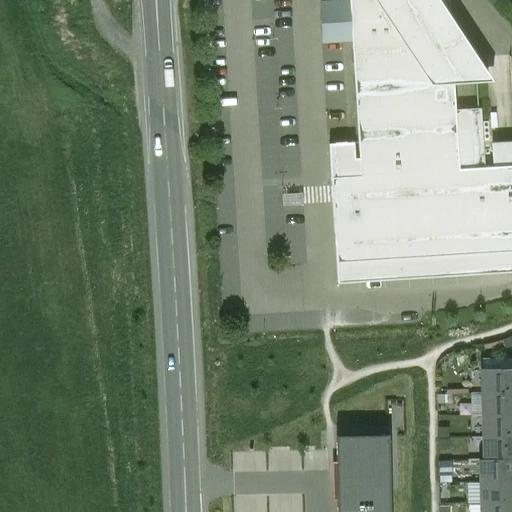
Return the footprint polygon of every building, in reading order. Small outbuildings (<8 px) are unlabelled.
[(351,42),(348,0),(337,0),(321,1),(323,43),(351,42)] [(479,109),(454,111),(453,82),(491,79),(448,14),(447,0),(348,0),(351,42),(352,56),(351,56),(358,157),(355,157),(354,141),(329,142),(338,283),(511,271),(511,141),(492,143),(494,166),(483,167),(479,109)] [(511,356),(482,358),(482,370),(511,369),(511,356)] [(511,369),(482,370),(482,393),(511,391),(511,369)] [(511,391),(482,393),(483,415),(511,414),(511,391)] [(511,414),(483,415),(484,437),(511,436),(511,414)] [(391,511),(389,433),(336,434),(338,511),(391,511)] [(511,436),(484,437),(484,458),(484,459),(511,458),(511,436)] [(480,459),(481,481),(511,480),(511,458),(484,459),(484,458),(480,459)] [(511,480),(481,481),(481,504),(511,502),(511,480)] [(511,511),(511,502),(481,504),(481,511),(511,511)]
